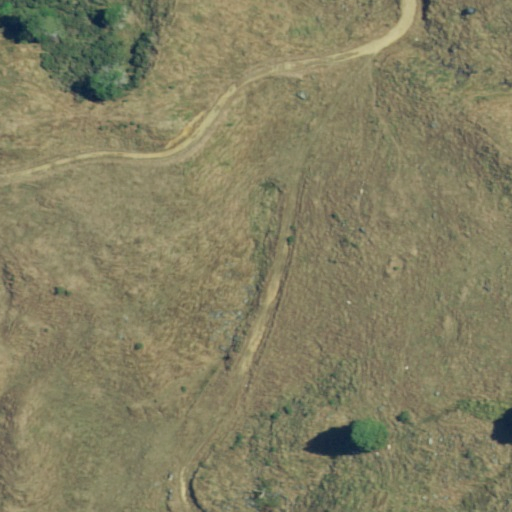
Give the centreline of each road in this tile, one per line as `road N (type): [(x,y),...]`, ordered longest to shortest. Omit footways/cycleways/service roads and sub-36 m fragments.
road 1 (track): [(337,62),(221,414),(184,472),(197,511)]
road 2 (track): [(0,175),(185,151),(260,71),(337,62),(381,39),(407,0)]
